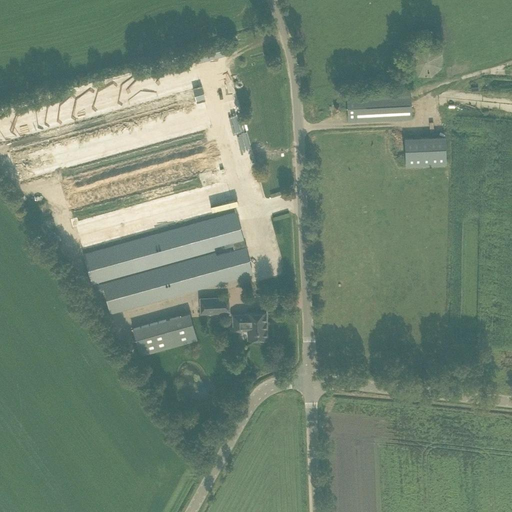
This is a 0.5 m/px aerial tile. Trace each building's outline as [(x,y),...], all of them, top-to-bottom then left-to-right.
[(416,74),(430,75),(439,65),(440,51),(431,42),(417,41),(407,50),(407,64),(416,74)] [(208,45),(212,58),(224,54),(221,42),(209,45),(208,45)] [(18,175),(213,130),(197,60),(0,105),(0,138),(136,107),(156,102),(159,112),(12,146),(18,175)] [(346,92),(348,121),(410,117),(409,88),(346,92)] [(404,138),(405,166),(444,164),(443,136),(404,138)] [(223,168),(213,171),(216,180),(74,220),(82,250),(234,208),(223,168)] [(216,297),(199,298),(200,313),(216,312),(227,311),(226,296),(216,297)] [(246,314),(232,314),(233,323),(247,322),(247,329),(247,338),(253,338),(253,340),(261,340),(261,338),(267,337),(266,311),(246,312),(246,314)] [(166,319),(173,346),(196,339),(189,312),(166,319)]
